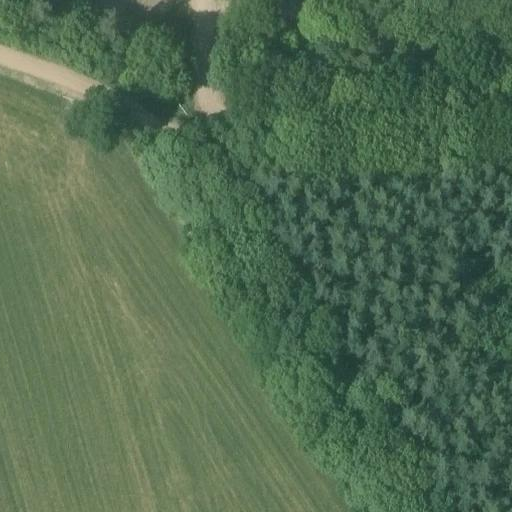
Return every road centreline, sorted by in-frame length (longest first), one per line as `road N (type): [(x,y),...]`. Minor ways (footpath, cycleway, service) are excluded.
road 1 (track): [(163,130),(418,511)]
road 2 (track): [(163,130),(511,124)]
road 3 (track): [(0,55),(104,95),(163,130)]
road 4 (track): [(208,0),(207,129)]
